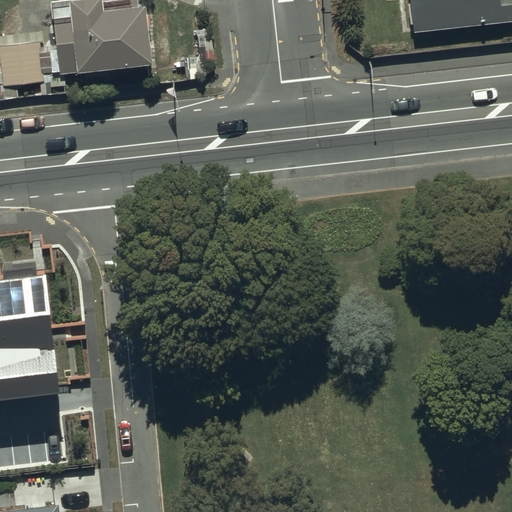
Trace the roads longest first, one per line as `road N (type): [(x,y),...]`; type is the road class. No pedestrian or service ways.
road 1 (residential): [(109,154),(146,511)]
road 2 (secondary): [(511,110),(288,134)]
road 3 (secondary): [(288,134),(109,154)]
road 4 (residential): [(288,134),(273,0)]
